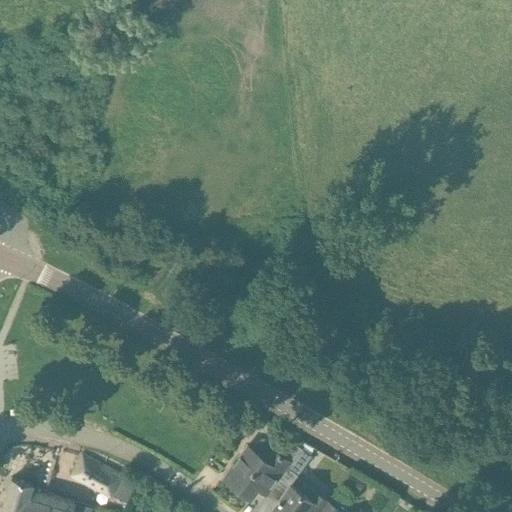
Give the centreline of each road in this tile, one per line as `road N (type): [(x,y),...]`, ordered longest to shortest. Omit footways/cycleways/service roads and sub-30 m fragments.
road 1 (tertiary): [(461,511),(74,291),(0,257)]
road 2 (residential): [(0,429),(106,442),(214,511)]
